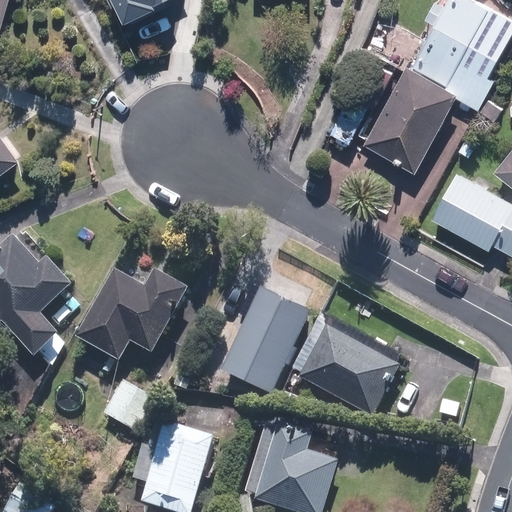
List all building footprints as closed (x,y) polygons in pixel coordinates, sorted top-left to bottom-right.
[(0,0),(0,34),(11,0),(0,0)] [(111,0),(124,26),(154,11),(152,8),(168,0),(111,0)] [(369,143),(420,170),(461,96),(475,104),(511,37),(511,18),(478,0),(453,0),(417,68),(412,65),(369,143)] [(0,175),(24,158),(6,132),(0,136),(0,175)] [(511,156),(500,171),(511,180),(511,156)] [(511,197),(463,170),(438,214),(495,246),(497,242),(511,249),(511,197)] [(48,269),(18,237),(0,253),(0,327),(7,320),(36,351),(59,329),(45,314),(76,285),(55,263),(48,269)] [(152,287),(121,271),(85,336),(124,357),(136,337),(158,349),(191,289),(160,272),(152,287)] [(315,312),(268,288),(228,367),(275,391),(315,312)] [(74,333),(90,305),(76,297),(61,325),(74,333)] [(405,355),(329,312),(299,366),(307,371),(306,374),(373,411),(405,355)] [(157,399),(129,383),(112,414),(140,429),(157,399)] [(193,511),(217,437),(174,423),(150,499),(190,511),(193,511)] [(313,433),(282,423),(258,498),(301,511),(322,511),(339,460),(307,450),(313,433)] [(33,503),(18,495),(8,511),(57,511),(63,503),(40,490),(33,503)]
